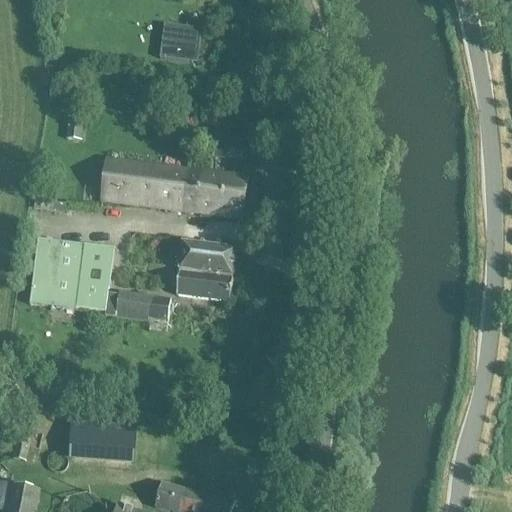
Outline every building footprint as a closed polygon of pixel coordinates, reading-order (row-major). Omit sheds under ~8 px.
[(164,25),(163,60),(201,61),(203,27),(164,25)] [(226,157),(246,159),(247,148),(228,146),(226,157)] [(183,213),(188,171),(109,162),(102,203),(183,213)] [(188,171),(183,213),(241,220),(246,177),(188,171)] [(78,312),(78,310),(107,314),(109,295),(115,251),(40,241),(31,306),(78,312)] [(230,303),(237,252),(184,246),(178,297),(230,303)] [(106,318),(116,319),(119,297),(109,295),(107,314),(106,318)] [(120,295),(119,297),(116,319),(150,324),(150,320),(169,323),(172,302),(120,295)] [(135,462),(138,430),(73,425),(70,457),(135,462)] [(155,511),(233,511),(235,505),(162,485),(155,511)] [(36,511),(40,493),(14,488),(8,511),(36,511)]
